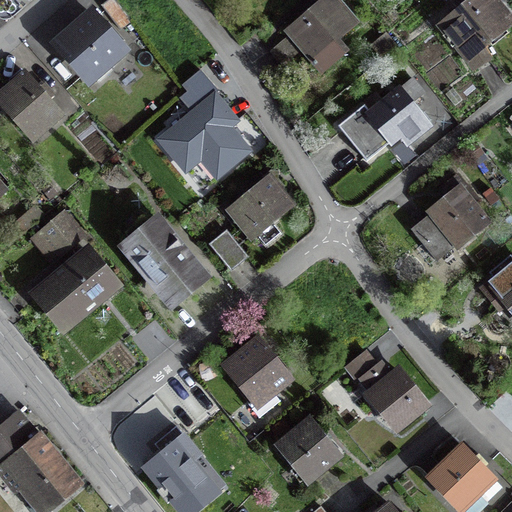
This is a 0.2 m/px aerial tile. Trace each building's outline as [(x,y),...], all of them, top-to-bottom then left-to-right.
[(130,22),(112,0),(109,0),(100,7),(118,31),(130,22)] [(324,0),(287,32),(313,60),(354,25),(332,0),(324,0)] [(483,46),(510,24),(489,0),(474,0),(441,27),(465,57),(473,70),(491,59),(483,46)] [(122,52),(91,16),(56,46),(88,82),(122,52)] [(24,74),(0,95),(0,105),(31,141),(60,116),(24,74)] [(414,137),(427,127),(399,92),(369,116),(363,108),(338,128),(366,162),(407,129),(414,137)] [(226,141),(236,133),(214,107),(162,150),(184,177),(206,157),(222,176),(242,160),(226,141)] [(253,235),(287,208),(265,182),(232,209),(253,235)] [(484,224),(458,192),(431,214),(457,246),(484,224)] [(59,217),(43,230),(63,254),(79,241),(59,217)] [(146,274),(170,303),(201,277),(177,248),(166,258),(159,250),(171,240),(157,224),(125,250),(146,275),(146,274)] [(209,246),(227,269),(244,255),(225,232),(209,246)] [(71,268),(40,294),(66,324),(112,286),(82,250),(67,263),(71,268)] [(505,272),(489,285),(511,314),(511,274),(509,277),(505,272)] [(287,380),(257,342),(225,368),(237,383),(233,386),(248,404),(266,389),(270,394),(287,380)] [(373,364),(364,353),(344,369),(353,380),(373,364)] [(395,428),(424,405),(398,373),(391,379),(388,376),(382,381),(384,384),(369,396),(395,428)] [(44,511),(76,486),(18,416),(0,430),(0,473),(16,493),(18,492),(34,511),(44,511)] [(310,422),(277,448),(305,482),(307,480),(308,482),(320,472),(318,471),(337,455),(310,422)] [(190,432),(146,469),(180,511),(193,511),(215,494),(190,463),(205,451),(190,432)] [(430,457),(440,468),(428,479),(459,511),(492,480),(451,437),(430,457)] [(232,476),(241,488),(258,474),(248,462),(232,476)]
